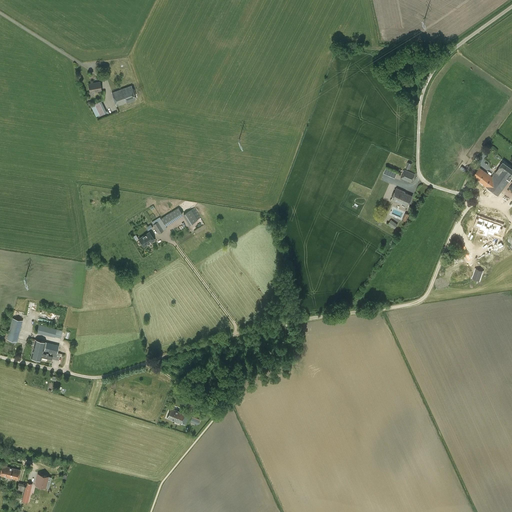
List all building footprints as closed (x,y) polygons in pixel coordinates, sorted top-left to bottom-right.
[(94,93),(94,91),(101,90),(100,82),(88,84),(90,92),(90,94),(91,94),(93,94),(94,93)] [(116,106),(136,99),(131,85),(111,92),(116,106)] [(107,112),(101,101),(94,104),(100,116),(107,112)] [(509,180),(510,180),(511,176),(511,168),(503,162),(499,167),(495,172),(493,174),(506,184),(509,180)] [(506,184),(493,174),(491,177),(479,168),(472,176),(497,195),(506,184)] [(403,175),(402,174),(400,178),(411,183),(414,174),(409,172),(405,170),(403,175)] [(408,206),(412,196),(396,188),(391,200),(401,204),(402,203),(408,206)] [(191,208),(182,214),(188,225),(197,220),(191,208)] [(380,226),(387,217),(383,213),(376,223),(380,226)] [(479,217),(476,225),(480,227),(480,229),(484,230),(482,234),(486,235),(487,233),(488,233),(489,228),(486,227),(488,221),(483,219),(484,218),(483,218),(483,219),(481,218),(482,218),(481,218),(479,217)] [(397,224),(391,220),(388,224),(394,229),(397,224)] [(488,221),(486,227),(489,228),(488,233),(494,235),(495,232),(498,233),(500,228),(501,225),(496,223),(495,223),(494,222),(493,222),(488,221)] [(163,230),(157,222),(153,225),(158,233),(163,230)] [(143,246),(154,239),(149,232),(138,238),(143,246)] [(479,280),(481,274),(475,272),(473,278),(479,280)] [(17,342),(23,320),(12,318),(7,339),(17,342)] [(62,330),(40,324),(37,332),(55,337),(55,336),(60,338),(62,330)] [(35,339),(33,348),(60,355),(60,353),(57,352),(58,347),(57,346),(58,345),(45,342),(35,339)] [(60,355),(33,348),(30,357),(41,360),(41,357),(51,360),(52,359),(59,360),(60,355)] [(189,415),(185,414),(171,408),(167,418),(181,423),(185,425),(189,415)] [(198,425),(200,419),(192,416),(190,422),(198,425)] [(0,475),(18,480),(20,470),(2,465),(0,471),(0,475)] [(36,485),(45,487),(48,476),(38,475),(36,485)] [(21,501),(27,502),(32,483),(26,481),(21,501)]
